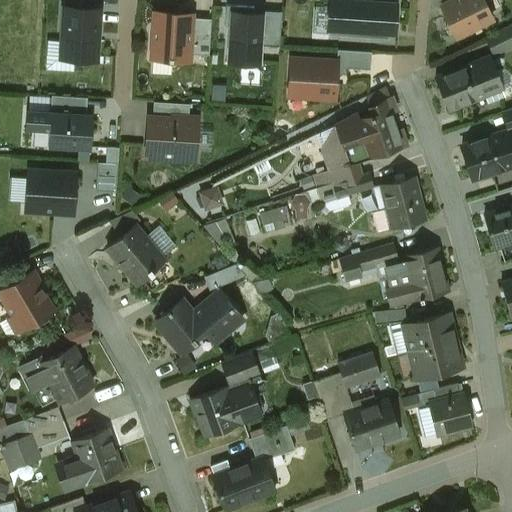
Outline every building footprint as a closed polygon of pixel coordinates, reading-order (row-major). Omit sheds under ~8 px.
[(396,3),(346,0),(330,0),(329,28),(346,29),(345,36),(389,39),(389,32),(394,32),(396,3)] [(483,0),(453,0),(441,6),(456,37),(493,19),(483,0)] [(227,5),(225,27),(231,27),(229,61),(259,63),(260,45),(262,13),(254,13),(254,10),(254,7),(227,5)] [(100,9),(64,6),(61,57),(97,59),(100,9)] [(262,13),(260,45),(279,46),(282,11),(280,11),(280,12),(280,14),(262,13)] [(189,15),(174,14),(156,13),(153,58),(169,59),(172,59),(189,60),(189,54),(191,18),(192,15),(189,15)] [(191,18),(189,54),(209,55),(211,19),(191,18)] [(511,26),(487,39),(494,54),(511,45),(511,26)] [(336,76),(341,77),(345,73),(346,68),(371,70),(372,52),(338,50),(337,62),(336,76)] [(337,62),(291,58),(289,95),(335,98),(336,76),(337,62)] [(472,63),(435,78),(448,110),(485,95),(501,88),(491,61),(474,68),(472,63)] [(501,88),(485,95),(488,103),(504,96),(501,88)] [(51,111),(77,113),(78,97),(52,95),(51,111)] [(372,114),(358,119),(356,114),(335,124),(348,163),(348,165),(358,162),(402,147),(405,142),(402,132),(397,129),(391,113),(394,109),(390,97),(369,107),(372,114)] [(174,117),(175,103),(154,102),(153,118),(173,119),(173,117),(174,117)] [(175,103),(174,117),(189,118),(190,104),(175,103)] [(511,108),(502,111),(509,129),(509,130),(511,128),(511,108)] [(51,111),(47,111),(45,131),(50,131),(49,147),(91,150),(94,114),(77,113),(51,111)] [(153,118),(149,117),(147,154),(150,154),(150,158),(195,160),(198,119),(189,118),(174,117),(173,117),(173,119),(153,118)] [(497,134),(461,146),(472,178),(510,166),(505,151),(511,148),(511,128),(509,130),(509,129),(496,133),(497,134)] [(341,142),(322,148),(329,169),(348,163),(341,142)] [(117,164),(98,163),(98,162),(96,190),(116,191),(115,191),(117,164)] [(329,169),(314,175),(318,188),(362,174),(358,162),(348,165),(348,163),(329,169)] [(75,173),(29,170),(27,210),(73,213),(75,173)] [(318,188),(322,202),(373,186),(369,172),(362,174),(318,188)] [(381,184),(387,208),(391,226),(392,228),(425,219),(414,176),(381,184)] [(201,193),(206,208),(218,204),(220,200),(218,191),(213,189),(201,193)] [(511,205),(484,214),(494,247),(511,241),(511,205)] [(278,209),(261,214),(266,230),(283,225),(278,209)] [(114,218),(109,220),(120,236),(135,224),(140,220),(132,210),(114,218)] [(222,219),(202,226),(219,245),(234,239),(222,219)] [(135,224),(120,236),(107,247),(117,259),(137,284),(153,271),(152,270),(165,259),(135,224)] [(393,243),(354,254),(359,269),(360,269),(380,263),(397,258),(397,257),(393,243)] [(385,286),(390,305),(419,297),(420,300),(423,299),(422,297),(447,290),(437,247),(403,255),(409,280),(385,286)] [(359,269),(354,254),(339,259),(345,279),(362,275),(360,269),(359,269)] [(397,258),(380,263),(385,286),(409,280),(403,255),(397,257),(397,258)] [(33,271),(14,283),(13,281),(0,289),(0,294),(12,316),(13,315),(21,328),(16,331),(17,332),(54,310),(39,285),(37,286),(30,275),(34,272),(33,271)] [(511,279),(501,282),(510,316),(511,315),(511,279)] [(219,290),(193,312),(205,327),(203,329),(214,341),(242,318),(219,290)] [(182,299),(155,321),(165,334),(166,333),(181,351),(196,340),(194,337),(203,329),(205,327),(193,312),(182,299)] [(404,308),(374,311),(376,324),(406,320),(404,308)] [(279,312),(270,317),(266,334),(268,342),(289,333),(279,312)] [(449,313),(403,325),(409,350),(455,339),(449,313)] [(295,335),(256,349),(264,372),(279,366),(274,354),(298,345),(295,335)] [(455,339),(409,350),(416,378),(462,366),(455,339)] [(73,345),(44,359),(40,362),(49,381),(60,403),(93,385),(73,345)] [(250,350),(221,361),(230,385),(259,374),(250,350)] [(372,352),(337,363),(345,386),(379,375),(372,352)] [(40,362),(44,359),(42,355),(19,366),(29,391),(49,381),(40,362)] [(333,374),(312,381),(319,402),(340,395),(333,374)] [(458,382),(433,389),(436,400),(460,394),(458,382)] [(249,383),(226,391),(237,421),(260,413),(249,383)] [(224,386),(190,398),(196,415),(198,414),(205,435),(238,423),(237,421),(226,391),(224,386)] [(436,400),(428,402),(437,435),(471,426),(463,393),(460,394),(436,400)] [(388,399),(344,414),(355,448),(399,433),(388,399)] [(59,407),(25,419),(30,432),(63,420),(59,407)] [(63,420),(30,432),(36,447),(69,435),(63,420)] [(295,449),(286,425),(248,438),(253,452),(277,443),(281,454),(295,449)] [(107,428),(70,441),(71,442),(75,441),(82,462),(80,463),(86,481),(121,469),(107,428)] [(257,459),(230,469),(227,459),(210,465),(214,475),(213,475),(225,509),(269,493),(268,492),(275,490),(274,488),(268,490),(257,461),(263,458),(263,457),(257,459)] [(18,476),(36,469),(33,460),(15,466),(18,476)] [(80,463),(62,469),(68,487),(86,481),(80,463)] [(136,511),(129,492),(91,505),(92,508),(92,509),(93,511),(136,511)] [(82,496),(49,507),(51,511),(83,511),(92,509),(92,508),(87,510),(82,496)] [(17,511),(14,499),(0,502),(0,511),(17,511)]
